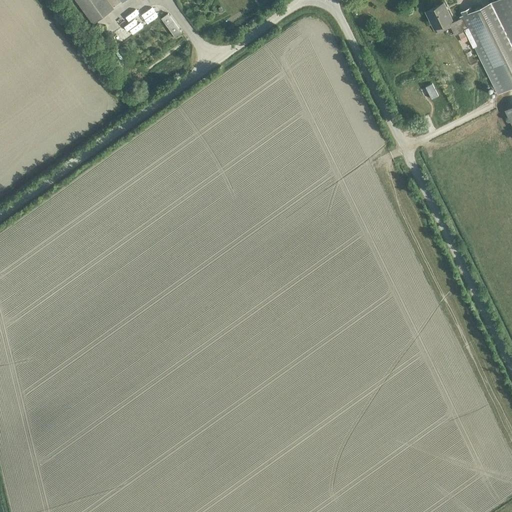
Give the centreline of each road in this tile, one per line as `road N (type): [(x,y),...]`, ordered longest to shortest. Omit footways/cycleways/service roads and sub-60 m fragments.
road 1 (unclassified): [(511,366),(330,0)]
road 2 (unclassified): [(0,214),(302,0)]
